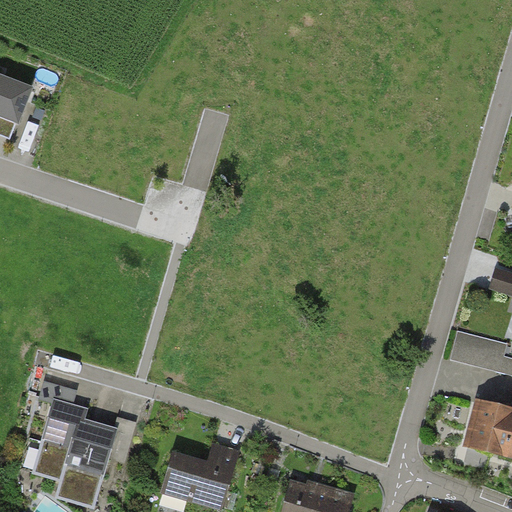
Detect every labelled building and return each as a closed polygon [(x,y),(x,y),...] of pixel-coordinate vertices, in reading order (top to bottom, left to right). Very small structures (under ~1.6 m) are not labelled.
[(30,91),(0,79),(0,127),(14,132),(30,91)] [(511,281),(504,279),(498,297),(511,301),(511,281)] [(477,403),(466,446),(511,458),(511,359),(502,357),(505,346),(455,333),(448,359),(511,376),(511,408),(511,412),(477,403)] [(118,421),(116,430),(84,421),(87,411),(57,402),(61,388),(46,384),(42,399),(56,403),(35,473),(63,481),(58,498),(94,509),(110,456),(124,460),(134,426),(118,421)] [(190,494),(189,498),(223,508),(239,454),(215,447),(209,466),(174,456),(165,486),(190,494)] [(296,479),(286,511),(345,511),(351,495),(296,479)]
